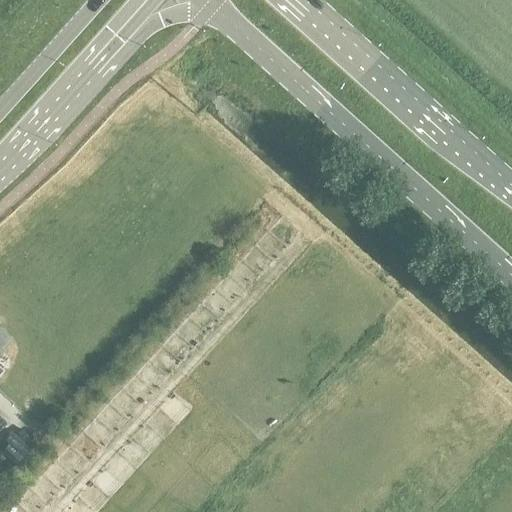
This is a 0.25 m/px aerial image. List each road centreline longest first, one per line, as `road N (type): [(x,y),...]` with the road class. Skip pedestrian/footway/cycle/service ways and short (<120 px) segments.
road 1 (secondary): [(213,7),(511,275)]
road 2 (secondary): [(511,184),(304,0)]
road 3 (tertiary): [(0,173),(109,52)]
road 4 (tertiary): [(100,0),(0,109)]
